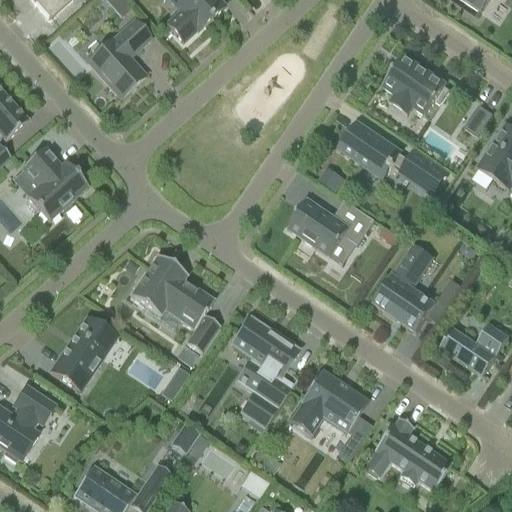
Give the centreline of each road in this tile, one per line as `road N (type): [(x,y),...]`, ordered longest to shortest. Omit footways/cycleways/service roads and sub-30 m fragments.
road 1 (residential): [(511,450),(213,251)]
road 2 (residential): [(213,251),(383,0)]
road 3 (residential): [(120,170),(307,0)]
road 4 (residential): [(0,337),(148,203)]
road 5 (residential): [(120,170),(0,35)]
road 6 (residential): [(511,83),(389,0)]
